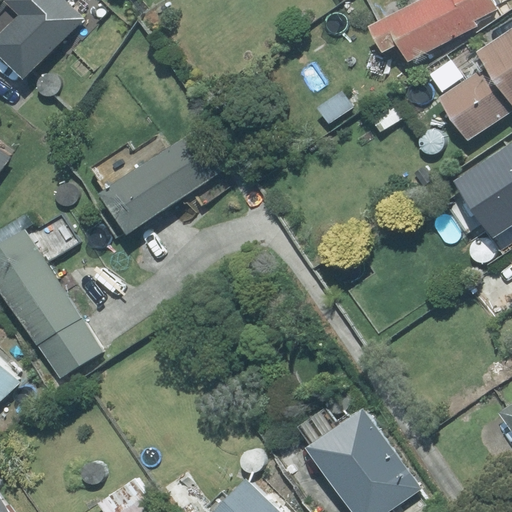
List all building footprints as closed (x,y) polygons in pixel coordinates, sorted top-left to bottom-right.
[(75,0),(20,0),(36,14),(7,46),(42,77),(96,19),(75,0)] [(431,0),(389,24),(404,49),(416,42),(428,61),(491,26),(488,20),(511,7),(508,0),(431,0)] [(508,61),(457,97),(485,138),(511,119),(511,40),(500,49),(508,61)] [(462,59),(439,74),(450,91),(473,77),(462,59)] [(350,92),(329,107),(340,123),(361,108),(350,92)] [(386,122),(400,143),(414,134),(400,113),(386,122)] [(203,131),(120,192),(149,230),(232,169),(203,131)] [(0,189),(21,156),(0,142),(0,189)] [(484,185),(471,194),(499,234),(510,227),(511,230),(511,155),(480,179),(484,185)] [(41,212),(9,231),(19,246),(0,257),(71,375),(111,351),(37,228),(47,222),(41,212)] [(341,298),(349,309),(359,301),(351,291),(341,298)] [(0,344),(0,410),(33,379),(0,344)] [(344,410),(316,428),(371,511),(396,511),(432,489),(379,408),(354,425),(344,410)] [(108,504),(113,511),(170,511),(157,494),(154,496),(142,480),(108,504)] [(298,511),(267,480),(233,511),(298,511)] [(23,511),(14,498),(0,507),(0,511),(23,511)]
